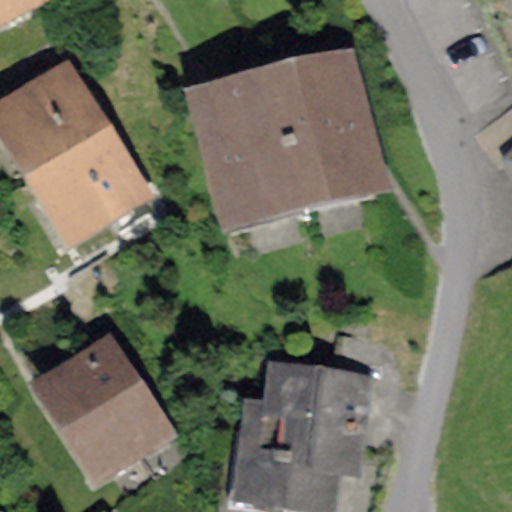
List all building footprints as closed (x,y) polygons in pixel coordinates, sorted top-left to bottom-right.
[(0,0),(0,17),(30,0),(0,0)] [(343,72),(208,108),(238,219),(372,183),(343,72)] [(42,177),(101,140),(67,86),(8,123),(42,177)] [(101,140),(42,177),(76,231),(135,194),(101,140)] [(346,337),(341,384),(365,386),(358,448),(389,452),(413,344),(346,337)] [(161,430),(110,354),(52,392),(103,468),(161,430)] [(284,377),(280,417),(260,415),(251,497),(333,506),(338,460),(356,462),(358,448),(365,386),(341,384),(284,377)] [(175,433),(148,450),(163,473),(189,455),(175,433)]
